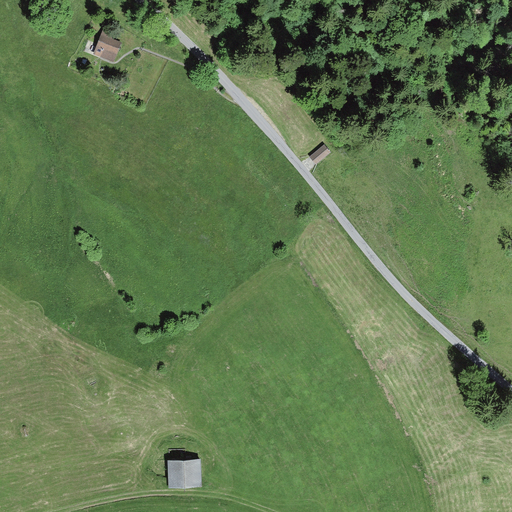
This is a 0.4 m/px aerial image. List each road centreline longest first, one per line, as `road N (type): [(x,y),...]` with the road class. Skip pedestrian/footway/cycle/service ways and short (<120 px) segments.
road 1 (unclassified): [(138,0),(278,141),(396,284),(511,390)]
road 2 (track): [(264,511),(175,493),(64,511)]
road 3 (track): [(101,59),(116,62),(141,48),(242,102)]
